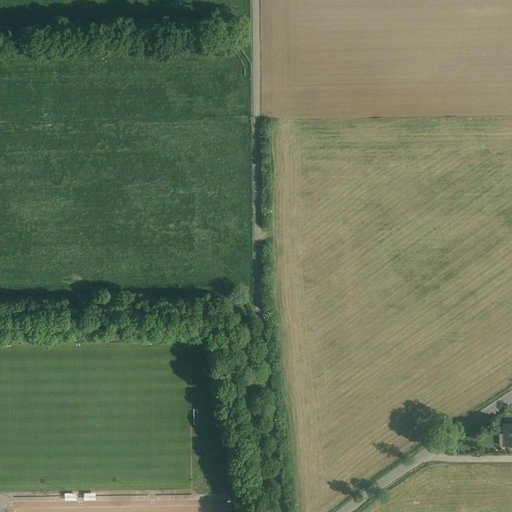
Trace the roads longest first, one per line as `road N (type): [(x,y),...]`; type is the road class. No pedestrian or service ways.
road 1 (unclassified): [(255,0),(257,292),(280,511)]
road 2 (unclassified): [(345,511),(511,397)]
